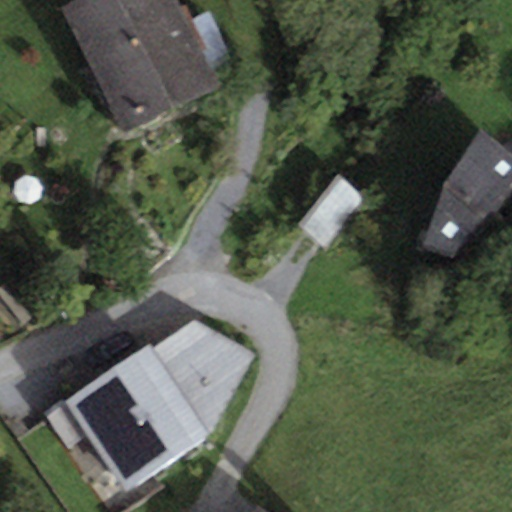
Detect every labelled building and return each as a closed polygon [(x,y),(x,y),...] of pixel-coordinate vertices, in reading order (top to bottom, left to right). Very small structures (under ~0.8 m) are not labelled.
[(170,0),(77,0),(64,6),(125,129),(213,86),(170,0)] [(511,187),(511,158),(481,132),(444,183),(422,244),(454,257),(511,187)] [(361,206),(335,182),(296,226),(323,249),(361,206)] [(193,321),(154,350),(211,436),(253,353),(193,321)] [(150,345),(63,403),(124,494),(211,436),(154,350),(150,345)]
